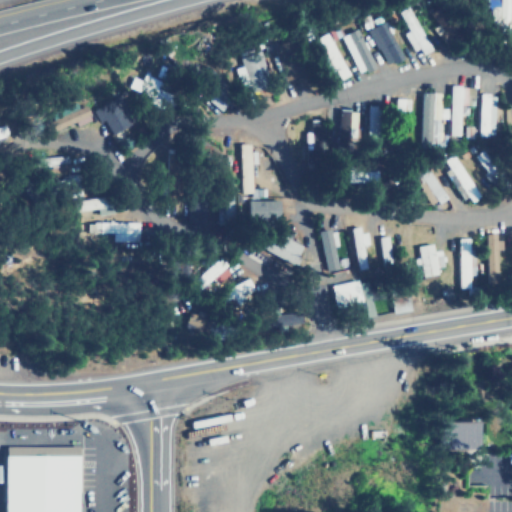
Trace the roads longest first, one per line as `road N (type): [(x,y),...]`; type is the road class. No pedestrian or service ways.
road 1 (primary): [(511,318),(155,382),(0,393)]
road 2 (motorway): [(0,54),(181,0)]
road 3 (secondary): [(155,382),(155,511)]
